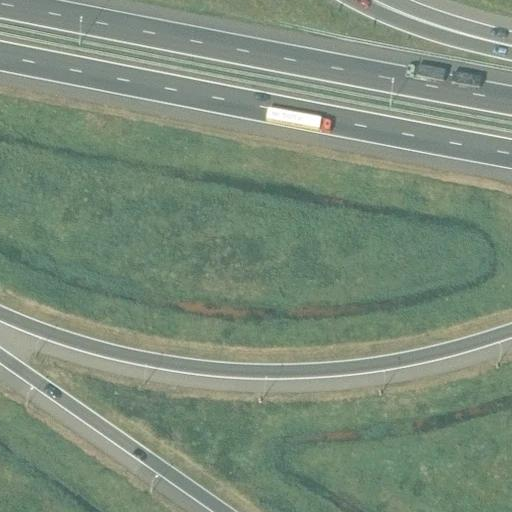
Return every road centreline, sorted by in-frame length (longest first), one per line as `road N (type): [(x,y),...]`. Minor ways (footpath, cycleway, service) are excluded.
road 1 (motorway): [(0,315),(135,359),(252,372),(390,363),(511,331)]
road 2 (motorway): [(0,54),(511,153)]
road 3 (motorway): [(511,100),(0,4)]
road 4 (motorway): [(0,355),(219,511)]
road 5 (motorway): [(511,45),(371,0)]
